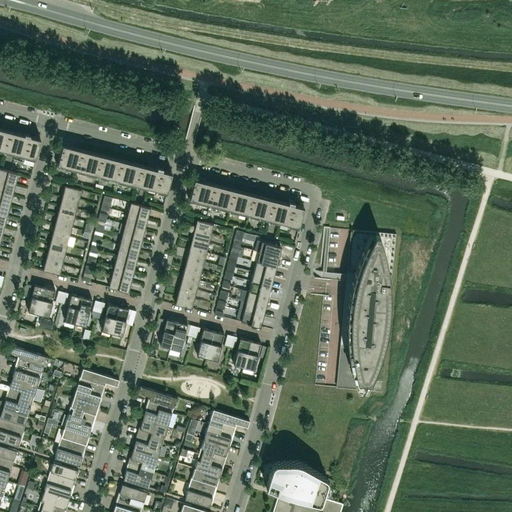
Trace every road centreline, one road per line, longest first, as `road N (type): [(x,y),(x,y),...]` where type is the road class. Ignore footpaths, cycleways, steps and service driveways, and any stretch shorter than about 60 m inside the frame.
road 1 (secondary): [(511,106),(365,86),(9,0)]
road 2 (residential): [(280,336),(313,193),(184,156)]
road 3 (residential): [(84,511),(146,302)]
road 4 (residential): [(228,511),(280,336)]
road 5 (residential): [(14,268),(52,121)]
road 6 (residential): [(146,302),(184,156)]
road 7 (residential): [(280,336),(146,302)]
road 8 (residential): [(184,156),(52,121)]
road 9 (residential): [(146,302),(14,268)]
